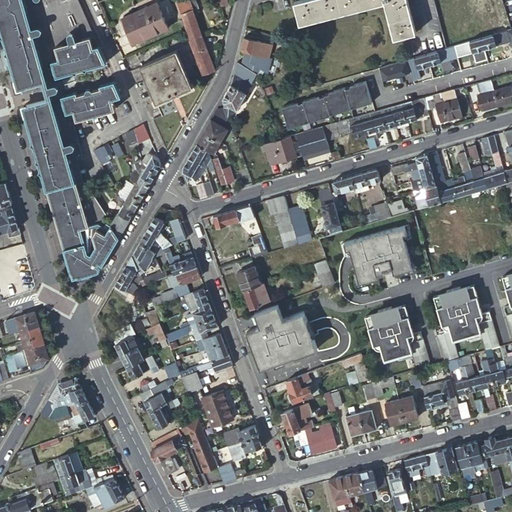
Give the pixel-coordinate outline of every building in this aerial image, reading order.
[(0,0),(0,27),(17,86),(29,82),(33,81),(38,97),(33,99),(22,102),(47,187),(49,187),(49,186),(52,185),(75,268),(90,264),(89,258),(93,251),(106,259),(119,237),(112,224),(88,186),(84,187),(78,188),(61,143),(78,139),(74,119),(116,107),(114,97),(122,94),(116,80),(113,81),(104,83),(102,83),(103,86),(95,88),(94,87),(92,86),(91,86),(90,86),(89,87),(88,88),(88,89),(88,90),(80,93),(79,90),(64,95),(59,76),(94,65),(65,0),(0,0)] [(108,62),(79,0),(65,0),(94,65),(108,62)] [(173,0),(202,75),(214,70),(188,1),(182,3),(181,0),(173,0)] [(299,0),(293,2),(299,23),(383,1),(393,37),(414,31),(410,14),(408,6),(406,0),(299,0)] [(462,0),(473,36),(497,29),(488,0),(462,0)] [(488,0),(497,29),(509,25),(501,0),(488,0)] [(133,34),(136,42),(167,30),(157,4),(123,18),(129,35),(133,34)] [(415,4),(408,6),(410,14),(417,12),(415,4)] [(504,38),(502,31),(480,37),(484,48),(498,44),(497,40),(504,38)] [(272,44),(244,37),(241,48),(242,51),(245,51),(244,55),(246,59),(248,60),(259,68),(261,69),(268,65),(270,58),(268,57),(272,44)] [(480,37),(452,45),(456,57),(472,53),(475,62),(487,59),(484,48),(480,37)] [(447,46),(425,53),(428,65),(456,57),(452,45),(447,46)] [(170,97),(192,88),(176,51),(140,66),(162,116),(175,111),(170,97)] [(425,53),(405,58),(409,70),(412,80),(420,77),(417,68),(428,65),(425,53)] [(405,58),(378,66),(381,78),(409,70),(405,58)] [(244,66),(256,73),(259,68),(248,60),(244,66)] [(222,106),(226,117),(237,110),(251,84),(250,83),(256,73),(244,66),(237,61),(231,83),(222,97),(224,101),(222,106)] [(493,90),(490,78),(477,82),(481,93),(476,95),(480,108),(497,104),(493,90)] [(369,84),(282,103),(287,126),(374,107),(369,84)] [(493,90),(497,104),(511,99),(511,91),(510,85),(493,90)] [(453,89),(424,97),(427,109),(436,106),(440,120),(461,114),(453,89)] [(424,97),(412,100),(417,117),(423,115),(422,110),(427,109),(424,97)] [(412,100),(401,103),(406,120),(407,120),(417,117),(412,100)] [(401,103),(390,107),(395,123),(396,123),(397,126),(407,124),(408,123),(407,120),(406,120),(401,103)] [(222,124),(226,117),(222,106),(215,107),(201,132),(218,142),(227,127),(222,124)] [(390,107),(380,109),(386,130),(396,127),(397,126),(396,123),(395,123),(390,107)] [(380,109),(370,112),(374,129),(376,136),(379,135),(378,131),(386,130),(380,109)] [(359,115),(364,132),(374,129),(370,112),(359,115)] [(353,135),(364,132),(359,115),(322,126),(326,140),(341,136),(341,134),(351,130),(353,135)] [(150,138),(143,124),(135,128),(134,129),(137,141),(137,143),(137,144),(150,138)] [(322,126),(302,131),(308,152),(328,147),(326,140),(322,126)] [(137,141),(134,129),(126,133),(129,144),(137,141)] [(511,179),(511,129),(506,131),(510,146),(511,146),(511,147),(511,168),(503,171),(506,181),(511,179)] [(212,151),(218,142),(201,132),(196,141),(206,147),(212,151)] [(290,135),(271,140),(273,147),(265,149),(268,162),(277,160),(277,161),(301,154),(300,148),(297,149),(296,144),(293,145),(290,135)] [(498,150),(493,135),(482,138),(485,149),(491,148),(492,152),(498,150)] [(372,136),(366,138),(369,148),(375,146),(372,136)] [(80,150),(78,139),(61,143),(78,188),(69,153),(80,150)] [(271,140),(259,143),(261,150),(265,149),(273,147),(271,140)] [(209,156),(206,147),(196,141),(190,151),(201,157),(203,165),(205,163),(209,156)] [(107,143),(101,147),(105,156),(112,152),(107,143)] [(478,159),(475,145),(467,147),(471,160),(478,159)] [(100,147),(94,151),(102,165),(108,161),(100,147)] [(69,153),(78,188),(84,187),(76,156),(82,155),(80,150),(69,153)] [(329,152),(331,159),(339,157),(338,150),(329,152)] [(201,157),(190,151),(185,160),(195,166),(198,173),(203,165),(201,157)] [(435,184),(440,201),(456,196),(453,186),(452,181),(452,179),(444,181),(436,151),(427,154),(430,165),(433,175),(435,184)] [(465,173),(470,172),(470,169),(467,160),(465,151),(457,153),(462,171),(464,171),(465,173)] [(162,164),(159,158),(153,155),(152,157),(147,154),(141,162),(141,163),(157,172),(162,164)] [(430,165),(427,154),(416,157),(417,162),(407,164),(409,170),(411,169),(419,168),(430,165)] [(221,168),(216,156),(213,156),(214,159),(212,159),(214,164),(215,163),(217,168),(215,168),(220,183),(225,182),(221,168)] [(139,173),(152,181),(157,172),(141,163),(141,162),(141,160),(134,162),(135,169),(136,170),(138,172),(138,173),(139,173)] [(195,166),(185,160),(182,164),(182,171),(186,182),(190,176),(192,177),(194,181),(198,173),(195,166)] [(409,170),(407,164),(407,163),(391,167),(393,174),(409,170)] [(503,182),(506,181),(503,171),(501,164),(496,166),(497,168),(482,173),(486,187),(503,182)] [(221,168),(225,182),(232,179),(228,165),(221,168)] [(433,175),(430,165),(419,168),(411,169),(414,180),(421,178),(433,175)] [(475,190),(486,187),(482,173),(480,166),(470,169),(470,172),(473,180),(475,190)] [(380,179),(377,168),(352,175),(356,186),(367,183),(380,179)] [(135,183),(147,189),(152,181),(139,173),(138,173),(138,172),(136,170),(133,173),(129,173),(130,180),(135,183)] [(107,174),(101,179),(107,189),(114,185),(107,174)] [(332,181),(336,192),(338,191),(356,186),(352,175),(332,181)] [(421,178),(424,187),(435,184),(433,175),(421,178)] [(205,195),(212,193),(207,177),(200,179),(201,182),(205,195)] [(421,178),(414,180),(416,189),(418,189),(424,187),(421,178)] [(511,179),(506,181),(503,182),(507,195),(511,193),(511,179)] [(456,196),(475,190),(473,180),(464,182),(453,186),(456,196)] [(0,207),(12,203),(9,190),(6,181),(0,183),(0,207)] [(199,197),(205,195),(201,182),(195,184),(199,197)] [(124,202),(135,209),(147,189),(135,183),(124,202)] [(367,183),(356,186),(357,193),(368,189),(367,183)] [(424,187),(429,204),(440,201),(435,184),(424,187)] [(100,269),(106,259),(93,251),(89,258),(90,264),(75,268),(52,185),(49,186),(49,187),(47,187),(70,277),(96,272),(98,271),(99,270),(100,270),(100,269)] [(330,187),(318,191),(319,197),(331,193),(330,187)] [(413,193),(417,208),(429,204),(424,187),(418,189),(419,191),(413,193)] [(336,192),(331,193),(336,208),(342,206),(338,191),(336,192)] [(319,197),(330,233),(342,230),(337,214),(336,208),(331,193),(319,197)] [(112,224),(119,237),(135,209),(124,202),(119,195),(115,200),(117,202),(115,204),(121,208),(112,224)] [(274,212),(288,208),(284,195),(268,199),(272,213),(274,212)] [(396,214),(407,211),(406,208),(403,208),(401,200),(393,202),(396,214)] [(378,219),(390,216),(388,209),(386,204),(386,201),(374,204),(374,205),(376,212),(378,219)] [(393,202),(386,204),(388,209),(390,216),(396,214),(393,202)] [(250,204),(213,215),(216,225),(238,219),(238,220),(254,216),(250,204)] [(298,243),(311,239),(301,204),(288,208),(290,215),(292,222),(294,229),(296,236),(298,243)] [(374,205),(361,208),(362,216),(376,212),(374,205)] [(21,234),(13,206),(0,209),(0,233),(7,231),(9,236),(13,235),(13,237),(21,234)] [(336,208),(337,214),(344,213),(342,206),(336,208)] [(290,215),(288,208),(274,212),(276,219),(290,215)] [(362,216),(364,224),(378,219),(376,212),(362,216)] [(292,222),(290,215),(276,219),(278,226),(292,222)] [(186,235),(179,217),(171,220),(176,236),(168,239),(160,231),(165,222),(155,216),(145,232),(155,238),(156,239),(162,244),(164,248),(169,246),(181,240),(180,237),(186,235)] [(248,222),(253,236),(260,233),(256,220),(248,222)] [(294,229),(292,222),(278,226),(280,233),(294,229)] [(356,272),(359,282),(378,277),(377,275),(377,274),(383,272),(382,269),(391,266),(393,271),(393,272),(411,267),(412,267),(409,257),(403,238),(410,236),(406,223),(340,242),(344,255),(351,253),(356,272)] [(280,233),(282,240),(296,236),(294,229),(280,233)] [(155,238),(145,232),(140,242),(158,252),(162,244),(156,239),(155,238)] [(248,248),(251,257),(267,252),(260,233),(253,236),(251,237),(255,246),(248,248)] [(282,240),(284,247),(298,243),(296,236),(282,240)] [(158,252),(140,242),(132,255),(142,274),(146,270),(147,270),(151,264),(154,259),(153,257),(156,255),(158,252)] [(164,248),(162,244),(158,252),(156,255),(156,257),(166,252),(164,248)] [(170,248),(169,246),(164,248),(166,252),(167,255),(172,252),(170,248)] [(197,265),(192,251),(183,254),(185,259),(188,268),(197,265)] [(175,274),(188,268),(185,259),(182,260),(180,255),(174,258),(172,252),(167,255),(172,266),(175,274)] [(142,274),(132,255),(121,274),(126,277),(129,279),(131,280),(134,282),(136,285),(142,283),(144,287),(146,285),(144,279),(142,274)] [(251,257),(238,261),(241,270),(237,272),(243,290),(261,283),(251,257)] [(322,286),(334,282),(326,259),(314,263),(322,286)] [(201,276),(197,265),(188,268),(175,274),(170,276),(175,290),(162,295),(163,297),(152,301),(155,307),(166,303),(178,298),(191,293),(187,282),(201,276)] [(162,269),(163,271),(165,270),(168,277),(170,276),(175,274),(172,266),(162,269)] [(377,275),(393,271),(391,266),(382,269),(383,272),(377,274),(377,275)] [(160,272),(144,279),(146,285),(165,278),(163,271),(160,272)] [(511,272),(502,275),(511,304),(504,306),(511,333),(511,272)] [(126,277),(121,274),(115,284),(127,290),(132,292),(136,285),(134,282),(131,280),(129,279),(126,277)] [(261,283),(243,290),(250,308),(270,301),(266,289),(269,288),(267,281),(261,283)] [(482,312),(474,284),(461,288),(460,286),(446,290),(447,292),(434,296),(442,324),(435,326),(445,360),(447,360),(459,357),(454,338),(481,331),(486,349),(491,348),(500,345),(490,310),(482,312)] [(139,290),(136,285),(132,292),(127,290),(136,295),(139,290)] [(205,287),(191,293),(178,298),(181,305),(188,302),(188,304),(181,307),(184,314),(200,308),(211,303),(205,287)] [(181,305),(178,298),(166,303),(169,309),(181,305)] [(166,303),(155,307),(157,313),(169,309),(166,303)] [(317,348),(304,311),(283,318),(277,303),(254,312),(260,327),(246,331),(260,369),(317,348)] [(378,312),(365,316),(374,345),(381,343),(385,359),(413,351),(418,368),(431,364),(421,331),(414,333),(405,304),(392,308),(391,306),(377,310),(378,312)] [(216,315),(212,305),(201,310),(193,313),(189,315),(191,321),(190,322),(191,326),(216,315)] [(157,313),(155,307),(145,311),(147,318),(152,316),(155,323),(156,325),(161,323),(160,321),(157,313)] [(35,311),(5,321),(8,329),(17,326),(17,325),(18,325),(20,332),(39,326),(35,311)] [(219,326),(216,315),(191,326),(193,331),(197,341),(201,340),(209,337),(207,330),(219,326)] [(151,328),(147,318),(142,320),(146,327),(148,326),(149,329),(151,328)] [(165,333),(161,323),(156,325),(154,326),(151,328),(149,329),(148,329),(150,334),(151,334),(157,332),(160,342),(167,338),(166,336),(165,333)] [(117,344),(135,335),(136,334),(131,325),(112,335),(117,344)] [(20,332),(23,341),(42,335),(41,332),(39,326),(20,332)] [(184,329),(174,333),(168,335),(169,337),(172,339),(188,333),(193,331),(191,326),(188,327),(184,329)] [(197,341),(193,331),(188,333),(192,343),(197,341)] [(155,344),(160,342),(157,332),(151,334),(155,344)] [(208,362),(230,354),(222,332),(209,337),(201,340),(203,346),(202,346),(203,350),(209,348),(210,351),(208,352),(209,358),(206,359),(208,362)] [(42,335),(23,341),(25,349),(45,344),(44,341),(42,335)] [(117,344),(128,367),(146,358),(135,335),(117,344)] [(203,346),(201,340),(197,341),(192,343),(172,351),(175,357),(202,346),(203,346)] [(163,348),(160,342),(155,344),(152,345),(155,351),(163,348)] [(45,344),(25,349),(13,353),(13,354),(5,356),(10,372),(19,370),(18,368),(29,364),(32,372),(44,368),(50,358),(45,344)] [(506,353),(503,344),(500,345),(501,350),(504,359),(504,360),(504,362),(508,361),(507,358),(506,353)] [(486,349),(484,350),(485,354),(486,359),(493,357),(491,348),(486,349)] [(146,358),(128,367),(134,378),(158,366),(158,365),(159,365),(163,363),(165,362),(160,351),(153,355),(147,359),(146,358)] [(362,360),(360,353),(342,360),(344,366),(357,362),(362,360)] [(186,370),(181,372),(183,378),(189,391),(199,387),(202,386),(197,372),(214,366),(216,372),(234,365),(230,354),(208,362),(186,370)] [(469,354),(462,356),(462,359),(464,363),(471,361),(469,354)] [(462,359),(462,356),(459,357),(447,360),(449,369),(454,368),(458,367),(462,379),(457,380),(455,381),(458,393),(471,390),(464,363),(462,359)] [(506,380),(502,368),(506,367),(504,362),(504,360),(504,359),(494,362),(493,357),(486,359),(490,371),(492,371),(495,383),(506,380)] [(178,359),(176,360),(177,364),(181,372),(186,370),(182,360),(179,361),(178,359)] [(487,385),(495,383),(492,371),(490,371),(486,359),(480,360),(483,369),(484,373),(480,374),(483,386),(485,392),(489,391),(487,385)] [(483,386),(480,374),(475,375),(471,361),(464,363),(471,390),(483,386)] [(181,372),(177,364),(168,368),(173,378),(174,378),(181,374),(181,372)] [(10,380),(5,366),(0,368),(0,372),(3,382),(10,380)] [(458,367),(454,368),(457,380),(462,379),(458,367)] [(351,384),(361,380),(358,370),(347,373),(351,384)] [(287,380),(275,384),(278,392),(289,387),(291,391),(290,392),(290,393),(288,395),(291,401),(293,400),(293,402),(313,394),(309,384),(312,383),(308,373),(306,373),(297,376),(287,380)] [(413,388),(421,386),(417,374),(410,376),(413,388)] [(76,404),(87,399),(76,377),(58,384),(47,404),(41,413),(49,418),(61,395),(70,392),(76,404)] [(142,394),(150,410),(151,410),(172,399),(167,390),(171,388),(170,385),(176,382),(174,378),(173,378),(151,389),(145,392),(142,394)] [(382,378),(370,381),(373,394),(381,392),(379,384),(383,383),(382,378)] [(446,406),(450,421),(462,417),(458,403),(457,398),(456,396),(456,394),(452,379),(424,386),(426,395),(425,396),(428,407),(430,406),(431,410),(446,406)] [(373,394),(370,381),(363,383),(366,396),(373,394)] [(145,392),(151,389),(149,384),(142,387),(145,392)] [(203,396),(199,387),(189,391),(193,400),(203,396)] [(224,389),(203,396),(213,424),(235,417),(224,389)] [(331,392),(330,390),(324,392),(327,401),(333,399),(331,392)] [(338,390),(331,392),(333,399),(334,404),(341,402),(338,390)] [(490,410),(497,408),(493,393),(490,394),(486,395),(490,410)] [(412,395),(399,399),(404,420),(418,416),(412,395)] [(477,413),(484,411),(481,398),(473,400),(477,413)] [(85,422),(96,416),(87,399),(76,404),(79,409),(71,412),(73,415),(54,418),(56,423),(72,420),(72,418),(75,418),(81,414),(85,422)] [(172,399),(151,410),(160,427),(170,421),(165,410),(176,404),(173,399),(172,399)] [(333,399),(327,401),(329,410),(335,409),(334,404),(333,399)] [(404,420),(399,399),(385,402),(390,423),(404,420)] [(458,403),(462,417),(470,415),(466,401),(465,401),(458,403)] [(299,424),(302,423),(301,418),(313,413),(309,402),(283,412),(290,432),(300,428),(299,424)] [(371,409),(358,412),(363,430),(376,427),(371,409)] [(363,430),(358,412),(346,415),(351,433),(363,430)] [(199,416),(153,441),(156,447),(153,448),(159,459),(161,458),(169,473),(178,468),(170,453),(178,448),(179,448),(187,443),(185,439),(204,428),(199,416)] [(300,428),(301,430),(306,428),(314,426),(312,420),(302,423),(299,424),(300,428)] [(337,446),(331,421),(314,426),(306,428),(301,430),(294,432),(296,439),(300,438),(302,444),(309,442),(312,453),(337,446)] [(260,434),(256,423),(241,429),(239,424),(225,430),(230,445),(242,440),(260,434)] [(60,437),(80,431),(78,425),(56,433),(58,438),(60,437)] [(496,438),(495,433),(486,436),(487,440),(482,441),(486,453),(507,448),(503,436),(496,438)] [(511,454),(511,433),(503,436),(507,448),(509,456),(511,454)] [(264,444),(260,434),(242,440),(244,444),(235,447),(238,454),(246,451),(264,444)] [(212,435),(207,437),(212,449),(215,448),(216,444),(212,435)] [(62,440),(60,437),(58,438),(41,444),(42,450),(60,443),(59,441),(62,440)] [(482,459),(477,438),(466,441),(472,462),(482,459)] [(248,454),(246,451),(238,454),(235,447),(244,444),(242,440),(230,445),(235,459),(248,454)] [(472,462),(466,441),(455,443),(463,472),(469,470),(468,463),(470,462),(471,466),(473,466),(472,462)] [(458,465),(453,444),(426,451),(432,472),(458,465)] [(19,452),(18,454),(23,471),(36,466),(30,448),(19,452)] [(432,472),(426,451),(405,457),(409,473),(420,471),(419,467),(420,467),(420,465),(425,464),(428,473),(432,472)] [(77,452),(70,454),(76,472),(83,470),(77,452)] [(70,454),(53,460),(60,478),(76,472),(70,454)] [(474,468),(489,464),(487,458),(482,459),(472,462),(473,466),(474,468)] [(231,462),(219,466),(224,480),(237,476),(231,462)] [(387,483),(381,463),(359,469),(365,489),(367,495),(369,501),(374,500),(371,487),(387,483)] [(47,465),(35,469),(38,477),(49,473),(47,465)] [(224,480),(219,466),(211,469),(216,482),(224,480)] [(387,473),(397,508),(403,506),(399,491),(407,489),(401,466),(389,469),(390,472),(387,473)] [(511,492),(511,486),(504,488),(499,468),(490,470),(497,496),(502,495),(511,492)] [(92,484),(87,469),(83,470),(76,472),(60,478),(66,496),(87,489),(93,487),(92,484)] [(365,489),(359,469),(344,473),(350,492),(365,489)] [(350,492),(344,473),(329,477),(335,496),(340,495),(342,501),(352,499),(350,492)] [(100,484),(110,481),(108,476),(99,479),(100,484)] [(414,478),(407,480),(409,487),(415,485),(414,478)] [(126,498),(117,479),(110,481),(100,484),(98,485),(93,487),(87,489),(89,495),(98,492),(106,508),(126,498)] [(48,485),(38,489),(39,494),(50,490),(48,485)] [(11,503),(0,507),(0,511),(21,511),(26,511),(31,509),(54,501),(51,493),(54,492),(53,489),(50,490),(39,494),(38,489),(9,499),(11,503)] [(365,489),(350,492),(352,499),(367,495),(365,489)] [(282,493),(277,491),(279,494),(277,495),(280,502),(285,500),(282,493)] [(468,504),(483,500),(480,492),(466,495),(468,504)] [(502,495),(497,496),(487,499),(485,499),(487,511),(489,511),(496,510),(494,505),(504,503),(502,495)] [(250,511),(260,509),(256,496),(244,499),(248,511),(250,511)] [(243,511),(245,511),(242,500),(230,503),(232,511),(243,511)] [(277,503),(275,504),(277,511),(282,511),(289,510),(285,500),(280,502),(277,503)] [(232,511),(230,503),(219,506),(220,511),(232,511)]
